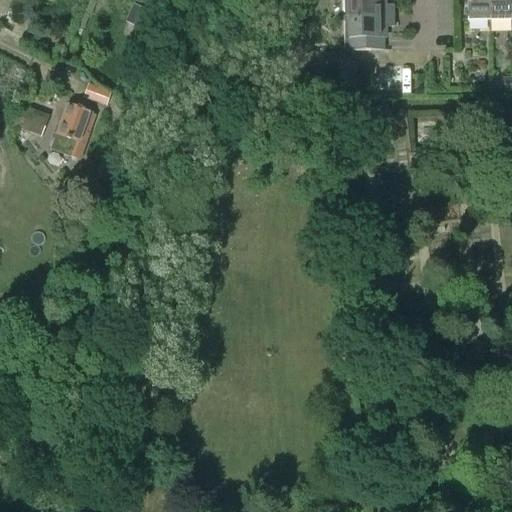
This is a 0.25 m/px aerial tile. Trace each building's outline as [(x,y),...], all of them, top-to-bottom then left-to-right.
[(342,0),(343,18),(393,17),(393,6),(386,6),(383,4),(382,0),(342,0)] [(489,22),(488,0),(466,0),(467,22),(489,22)] [(488,0),(489,22),(511,22),(510,0),(488,0)] [(135,4),(125,25),(146,36),(156,15),(135,4)] [(393,17),(343,18),(344,52),(383,52),(384,31),(386,28),(394,28),(393,17)] [(87,85),(80,99),(100,108),(107,93),(87,85)] [(8,127),(39,138),(47,115),(17,104),(8,127)] [(66,107),(51,152),(79,162),(88,136),(84,135),(91,115),(66,107)]
